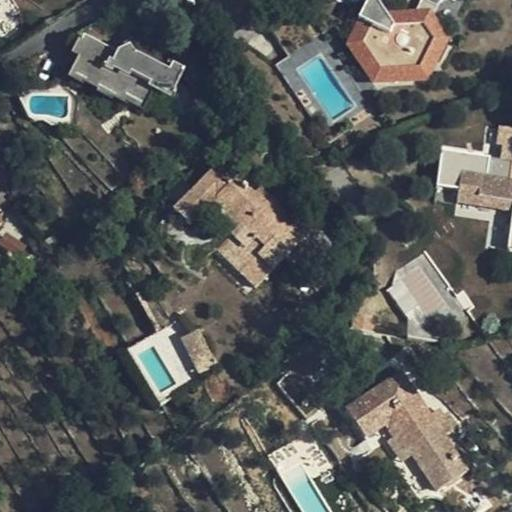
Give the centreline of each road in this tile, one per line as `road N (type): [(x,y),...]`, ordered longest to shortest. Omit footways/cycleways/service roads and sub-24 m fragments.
road 1 (unknown): [(191,0),(309,221)]
road 2 (residential): [(111,0),(0,68)]
